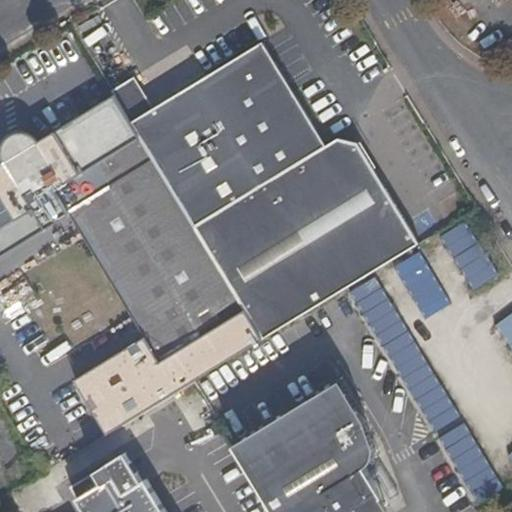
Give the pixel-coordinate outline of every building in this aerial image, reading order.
[(342,136),(330,143),(266,40),(157,107),(144,86),(119,101),(116,95),(0,165),(0,256),(70,213),(146,336),(75,379),(108,431),(264,336),(422,240),(361,140),(342,136)] [(116,95),(119,101),(144,86),(138,76),(113,90),(116,95)] [(476,286),(495,271),(474,243),(455,258),(476,286)] [(399,358),(418,342),(384,300),(365,316),(399,358)] [(340,378),(234,442),(276,511),(380,511),(388,506),(383,497),(384,496),(373,479),(368,470),(366,466),(372,460),(376,450),(371,435),(364,415),(345,385),(340,378)] [(434,417),(441,430),(437,432),(478,506),(506,491),(457,404),(434,417)] [(125,489),(147,476),(130,447),(106,461),(119,481),(120,481),(125,489)] [(62,459),(68,476),(89,468),(84,452),(62,459)] [(168,511),(147,476),(125,489),(120,481),(119,481),(106,461),(70,483),(87,511),(168,511)] [(400,493),(381,462),(368,470),(373,479),(376,477),(390,499),(400,493)]
